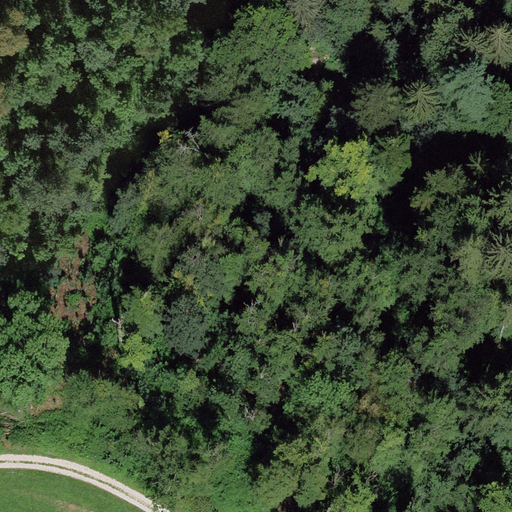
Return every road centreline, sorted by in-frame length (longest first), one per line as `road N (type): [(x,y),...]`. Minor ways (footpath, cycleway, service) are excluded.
road 1 (track): [(511,221),(196,0)]
road 2 (track): [(0,464),(68,470),(150,511)]
